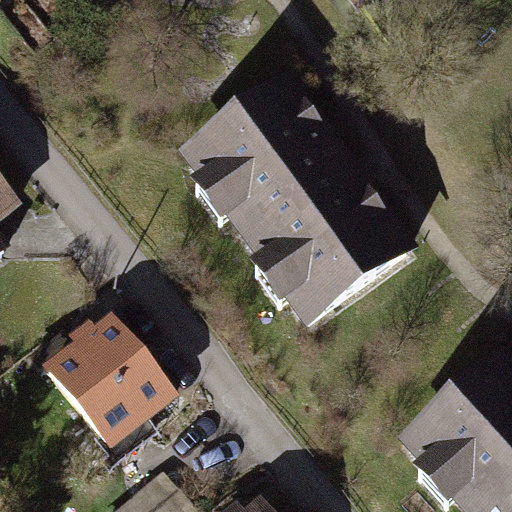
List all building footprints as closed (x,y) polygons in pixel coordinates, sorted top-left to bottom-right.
[(289,92),(191,163),(211,190),(223,181),(238,202),(235,214),(231,217),(270,271),(274,268),(287,270),(302,291),(290,299),(310,326),(408,256),(345,169),(339,174),(325,155),(332,151),(289,92)] [(0,249),(0,221),(15,209),(0,190),(0,260),(5,256),(0,249)] [(141,427),(173,401),(113,327),(97,339),(90,331),(74,344),(81,353),(51,377),(107,446),(137,422),(141,427)] [(511,511),(511,381),(500,368),(410,449),(433,474),(444,464),(460,483),(459,496),(456,499),(467,511),(511,511)] [(126,511),(187,511),(164,482),(126,511)]
